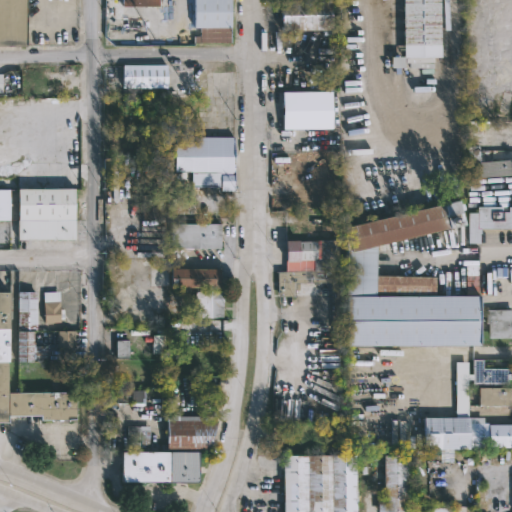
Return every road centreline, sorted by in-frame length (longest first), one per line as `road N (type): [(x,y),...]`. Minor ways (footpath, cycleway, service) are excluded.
road 1 (residential): [(88,504),(92,0)]
road 2 (residential): [(250,242),(222,453),(197,511)]
road 3 (residential): [(220,511),(259,365),(261,283),(250,242)]
road 4 (residential): [(254,54),(0,58)]
road 5 (residential): [(255,0),(250,242)]
